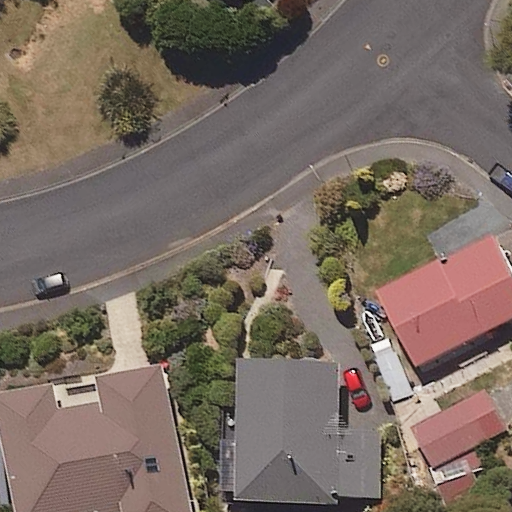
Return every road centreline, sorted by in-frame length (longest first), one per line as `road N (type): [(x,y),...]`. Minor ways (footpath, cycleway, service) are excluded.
road 1 (residential): [(0,251),(102,220),(187,181),(270,128),(369,41)]
road 2 (residential): [(511,137),(369,41)]
